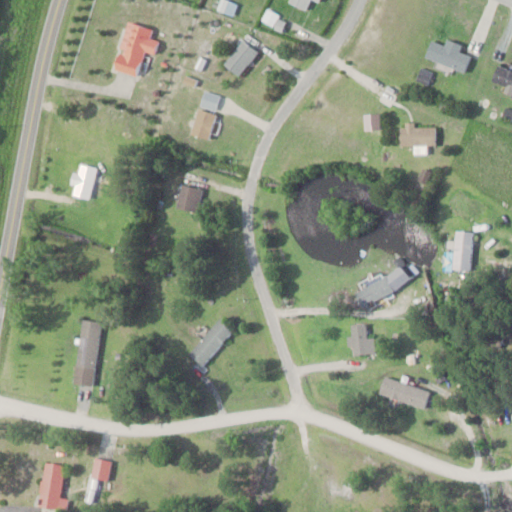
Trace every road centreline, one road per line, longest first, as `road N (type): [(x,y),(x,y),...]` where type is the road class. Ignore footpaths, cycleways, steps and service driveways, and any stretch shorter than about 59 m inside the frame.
road 1 (residential): [(511,476),(444,472),(305,421),(133,431),(0,406)]
road 2 (residential): [(358,0),(272,126),(247,214),(257,282),(305,421)]
road 3 (tertiary): [(0,290),(58,0)]
